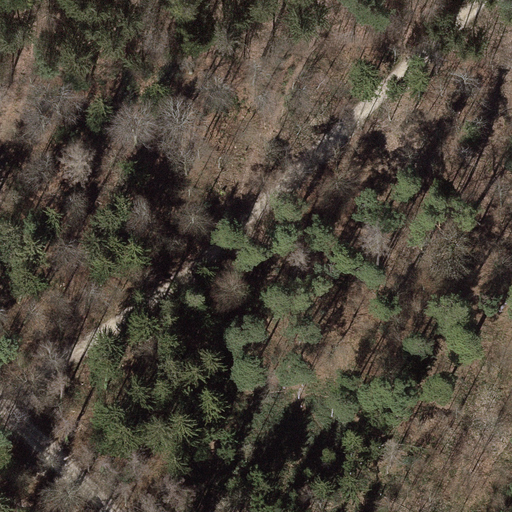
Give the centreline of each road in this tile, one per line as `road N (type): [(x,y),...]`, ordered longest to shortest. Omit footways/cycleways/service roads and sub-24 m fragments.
road 1 (track): [(0,396),(182,274),(479,0)]
road 2 (track): [(113,511),(0,404)]
